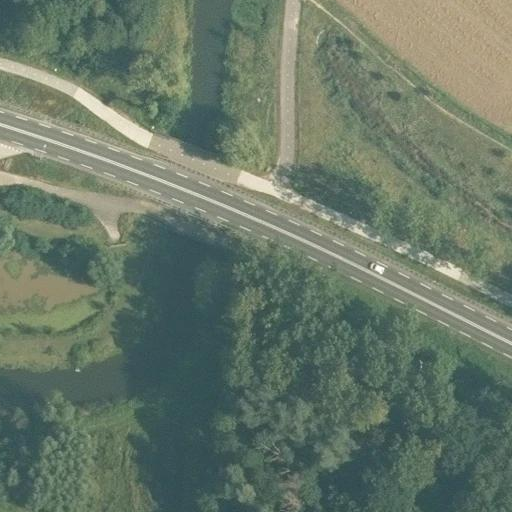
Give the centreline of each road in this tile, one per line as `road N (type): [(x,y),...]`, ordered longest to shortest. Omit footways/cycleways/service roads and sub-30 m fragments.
road 1 (primary): [(0,125),(228,209),(511,344)]
road 2 (track): [(511,152),(429,97),(316,0)]
road 3 (track): [(209,233),(14,177)]
